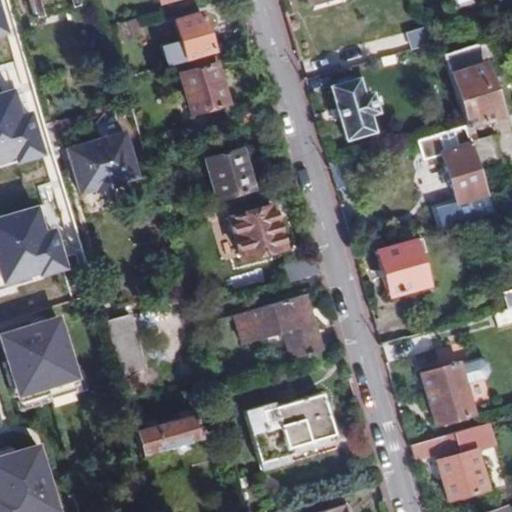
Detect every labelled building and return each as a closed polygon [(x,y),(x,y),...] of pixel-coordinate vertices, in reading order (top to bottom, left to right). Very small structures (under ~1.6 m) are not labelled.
[(28,0),(34,17),(75,5),(73,0),(28,0)] [(209,54),(211,53),(199,14),(170,22),(176,40),(155,47),(161,68),(171,65),(209,54)] [(123,39),(118,21),(104,25),(109,44),(123,39)] [(431,25),(407,32),(412,47),(435,40),(435,38),(431,25)] [(453,32),(435,38),(435,40),(462,125),(498,113),(484,66),(491,63),(490,57),(494,52),(490,40),(483,37),(458,45),(453,32)] [(364,57),(360,44),(337,50),(340,65),(364,57)] [(224,104),(209,54),(171,65),(187,115),(224,104)] [(378,67),(376,57),(358,63),(361,72),(378,67)] [(360,95),(354,76),(327,85),(343,138),(370,130),(365,113),(375,110),(369,92),(360,95)] [(7,96),(0,97),(0,167),(39,157),(27,115),(14,119),(7,96)] [(269,114),(265,100),(237,109),(241,122),(269,114)] [(465,136),(462,125),(414,139),(421,159),(438,154),(451,201),(438,205),(444,225),(472,217),(467,195),(482,190),(476,171),(465,136)] [(175,142),(193,137),(190,126),(172,131),(175,142)] [(77,196),(138,177),(124,131),(63,149),(77,196)] [(474,133),(465,136),(476,171),(500,163),(490,135),(476,139),(474,133)] [(248,191),(237,150),(199,161),(212,201),(248,191)] [(267,207),(263,196),(224,208),(238,260),(282,248),(269,207),(267,207)] [(33,206),(0,215),(0,293),(66,276),(54,230),(40,234),(33,206)] [(493,226),(489,212),(475,216),(479,231),(493,226)] [(421,251),(417,238),(373,252),(386,295),(422,284),(413,254),(421,251)] [(316,276),(311,257),(284,265),(289,284),(316,276)] [(319,351),(302,296),(231,317),(241,346),(275,337),(282,362),(319,351)] [(185,305),(187,314),(195,312),(193,303),(185,305)] [(511,320),(511,305),(492,311),(496,325),(511,320)] [(122,315),(100,321),(115,375),(138,368),(122,315)] [(56,326),(0,343),(0,351),(16,403),(74,385),(56,326)] [(384,357),(432,357),(432,339),(384,340),(384,357)] [(483,362),(474,359),(417,374),(433,424),(470,413),(461,385),(481,380),(485,370),(483,362)] [(335,434),(323,393),(277,406),(276,403),(245,412),(262,468),(265,468),(266,472),(289,465),(288,461),(292,459),(291,456),(332,445),(329,436),(335,434)] [(211,429),(220,427),(217,413),(206,416),(211,429)] [(196,415),(137,432),(144,457),(203,440),(196,415)] [(484,422),(407,445),(412,460),(433,454),(434,460),(433,461),(444,500),(483,488),(471,449),(489,443),(484,422)] [(32,452),(0,464),(0,501),(2,507),(12,503),(16,511),(38,511),(50,507),(32,452)]
